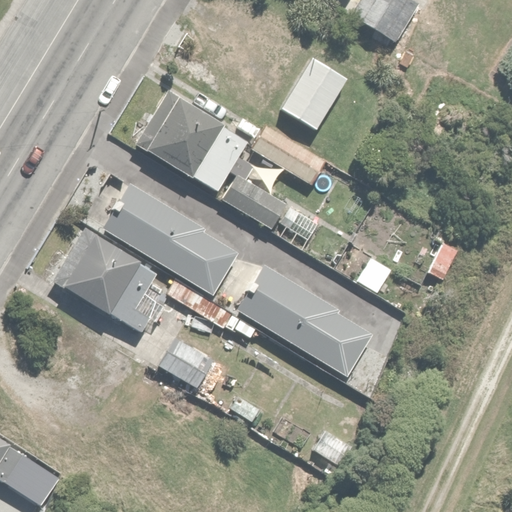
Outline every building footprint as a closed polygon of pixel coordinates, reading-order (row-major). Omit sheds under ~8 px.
[(412,2),(408,0),(353,0),(346,11),(389,39),(412,2)] [(346,77),(309,54),(276,107),(314,130),(346,77)] [(161,83),(129,138),(214,186),(240,140),(216,127),(221,117),(161,83)] [(376,100),(358,92),(347,118),(366,125),(376,100)] [(260,122),(247,146),(308,180),(321,157),(260,122)] [(231,170),(218,194),(268,222),(281,199),(231,170)] [(207,292),(235,245),(126,179),(98,226),(207,292)] [(287,204),(277,221),(307,237),(316,220),(287,204)] [(83,228),(54,280),(140,327),(145,317),(155,323),(166,303),(155,296),(161,285),(153,281),(159,270),(83,228)] [(459,250),(440,239),(425,269),(445,279),(459,250)] [(366,254),(353,278),(376,291),(390,267),(366,254)] [(260,259),(232,305),(340,371),(368,325),(260,259)] [(170,331),(153,361),(194,383),(211,353),(170,331)] [(320,425),(308,447),(336,462),(348,440),(320,425)] [(0,480),(3,482),(22,451),(0,437),(0,480)]
